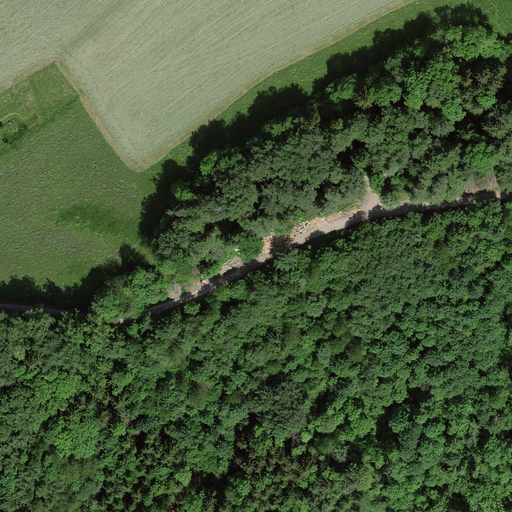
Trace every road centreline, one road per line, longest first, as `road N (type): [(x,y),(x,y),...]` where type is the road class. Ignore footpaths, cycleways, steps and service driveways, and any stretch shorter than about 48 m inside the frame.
road 1 (track): [(0,305),(105,319),(143,314),(238,275),(306,235),(375,212),(511,194)]
road 2 (track): [(375,212),(377,190),(394,164),(490,85),(511,77)]
